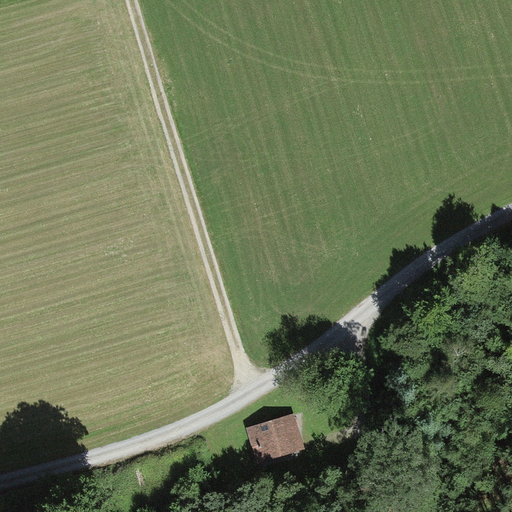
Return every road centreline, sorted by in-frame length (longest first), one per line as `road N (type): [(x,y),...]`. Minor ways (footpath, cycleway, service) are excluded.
road 1 (track): [(0,483),(150,443),(248,393),(353,325),(427,255),(511,208)]
road 2 (track): [(134,0),(248,393)]
road 3 (track): [(353,325),(383,511)]
